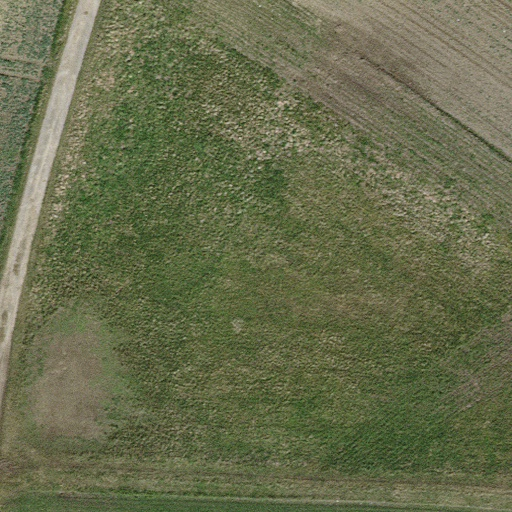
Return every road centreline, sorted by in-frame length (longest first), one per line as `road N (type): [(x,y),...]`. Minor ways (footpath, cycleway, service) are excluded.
road 1 (track): [(511,490),(0,461)]
road 2 (track): [(0,355),(19,250),(90,0)]
